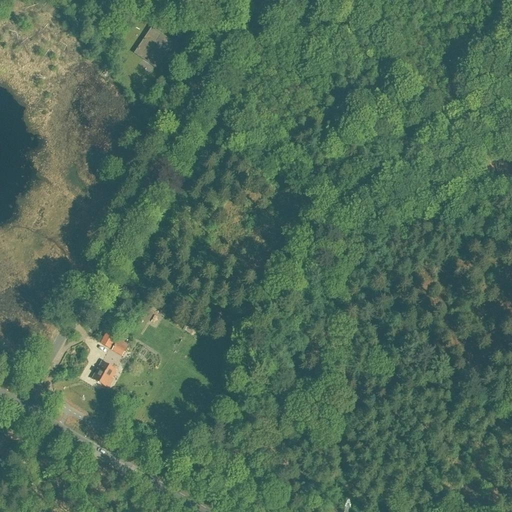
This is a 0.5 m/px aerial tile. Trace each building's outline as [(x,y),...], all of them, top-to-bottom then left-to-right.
[(150,32),(135,55),(155,68),(166,52),(173,57),(178,50),(150,32)] [(142,321),(148,324),(159,305),(155,302),(151,309),(149,309),(142,321)] [(99,345),(110,350),(115,340),(105,335),(99,345)] [(132,349),(138,353),(143,345),(137,341),(132,349)] [(111,351),(122,357),(126,349),(116,344),(111,351)] [(100,364),(91,381),(108,390),(113,380),(111,379),(115,372),(100,364)]
